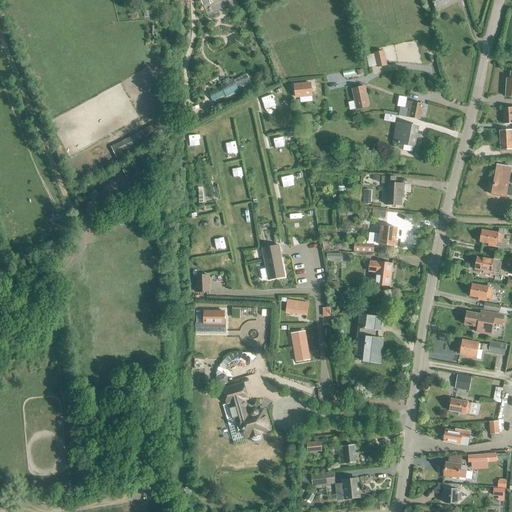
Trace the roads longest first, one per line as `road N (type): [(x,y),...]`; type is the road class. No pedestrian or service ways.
road 1 (residential): [(396,511),(433,255),(499,0)]
road 2 (track): [(215,132),(247,292)]
